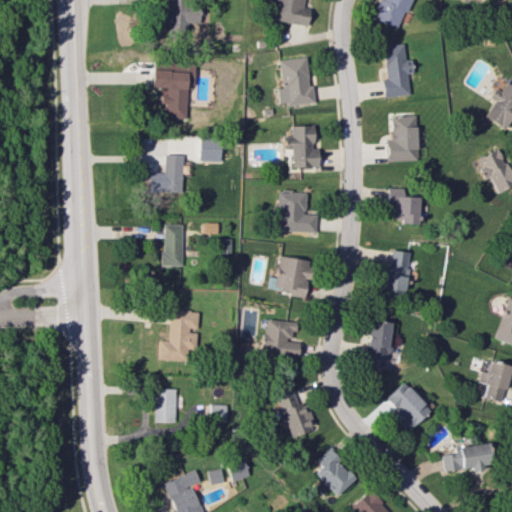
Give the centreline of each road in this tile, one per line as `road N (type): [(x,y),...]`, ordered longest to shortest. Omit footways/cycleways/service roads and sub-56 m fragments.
road 1 (residential): [(434,511),(359,433),(330,387),(328,342),(349,231),(341,0)]
road 2 (residential): [(102,511),(88,449),(75,269),(72,0)]
